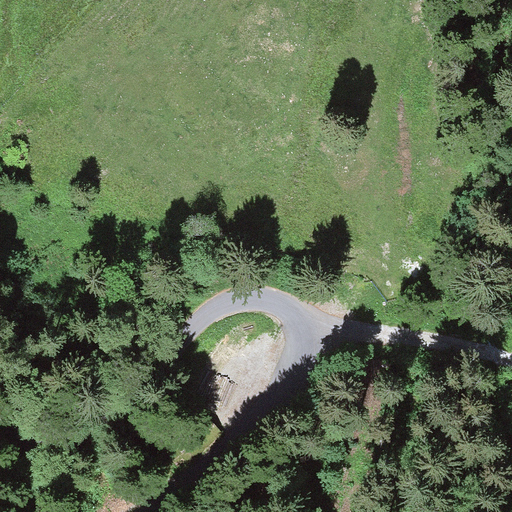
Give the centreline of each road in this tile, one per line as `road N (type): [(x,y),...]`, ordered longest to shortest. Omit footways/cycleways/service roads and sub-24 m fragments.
road 1 (unclassified): [(144,511),(288,379),(300,331),(280,305),(252,298),(217,307),(118,407),(81,428),(34,441),(0,431)]
road 2 (track): [(511,363),(353,325),(300,331)]
road 3 (track): [(322,325),(370,282),(385,244),(382,188)]
